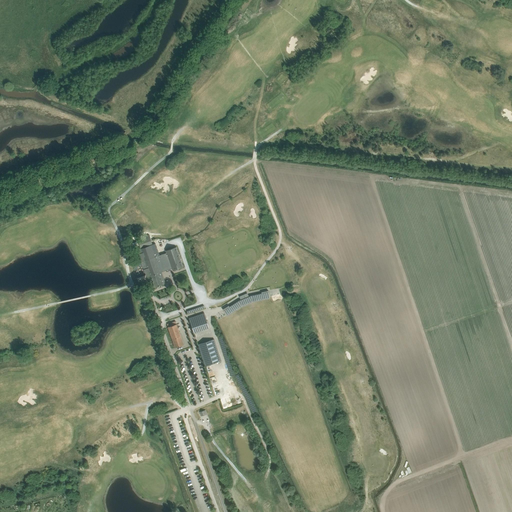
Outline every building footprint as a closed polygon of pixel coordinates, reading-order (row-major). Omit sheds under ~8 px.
[(149,234),(137,238),(140,246),(152,242),(149,234)] [(156,244),(137,250),(148,281),(152,280),(155,288),(164,284),(166,283),(162,272),(172,269),(173,271),(183,267),(176,247),(166,251),(166,253),(160,255),(156,244)] [(229,306),(223,309),(226,315),(227,315),(232,311),(229,307),(229,306)] [(194,332),(209,328),(204,313),(189,318),(194,332)] [(175,348),(180,346),(184,345),(178,328),(181,327),(179,323),(168,327),(175,348)] [(211,364),(221,361),(214,339),(198,345),(205,366),(211,364)]
